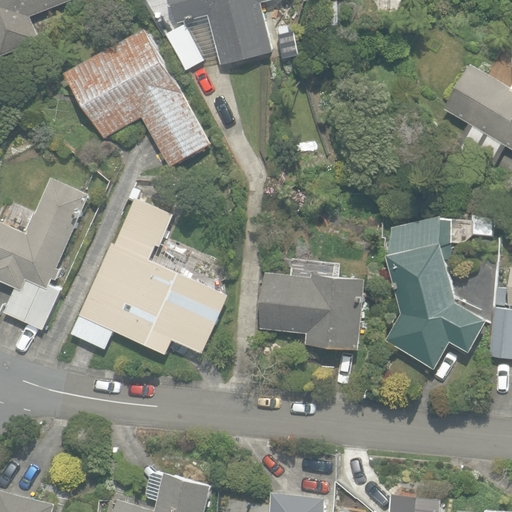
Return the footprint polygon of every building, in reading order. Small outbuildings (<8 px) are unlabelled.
[(0,0),(0,52),(3,59),(44,41),(33,15),(75,0),(0,0)] [(277,50),(264,1),(269,0),(175,0),(181,22),(186,20),(188,24),(169,33),(188,69),(206,59),(221,55),(223,64),(277,50)] [(320,0),(320,30),(341,30),(341,0),(320,0)] [(144,116),(173,165),(215,142),(150,27),(70,72),(107,137),(144,116)] [(511,86),(474,63),(447,107),(472,122),(456,148),(493,171),(509,145),(511,146),(511,86)] [(7,311),(46,328),(64,289),(52,283),(55,277),(58,278),(63,268),(60,266),(93,193),(55,176),(39,212),(36,211),(29,229),(31,230),(30,232),(0,219),(0,277),(18,286),(7,311)] [(117,329),(170,353),(176,338),(207,352),(233,293),(153,257),(159,243),(163,245),(178,213),(139,196),(119,242),(116,241),(75,332),(109,347),(117,329)] [(388,339),(439,368),(455,340),(472,350),(491,318),(461,301),(445,240),(446,213),(396,225),(394,252),(391,254),(403,313),(388,339)] [(310,343),(364,348),(371,277),(316,272),(316,275),(268,271),(263,327),(311,332),(310,343)] [(507,304),(508,287),(499,286),(498,303),(507,304)] [(490,354),(511,357),(511,308),(497,307),(490,354)] [(117,511),(209,511),(218,484),(171,470),(161,468),(157,470),(151,490),(154,496),(162,498),(159,508),(123,497),(117,511)] [(0,511),(55,511),(59,502),(6,486),(0,505),(0,511)] [(329,511),(331,495),(276,489),(273,511),(329,511)] [(444,511),(446,495),(397,490),(394,511),(444,511)]
